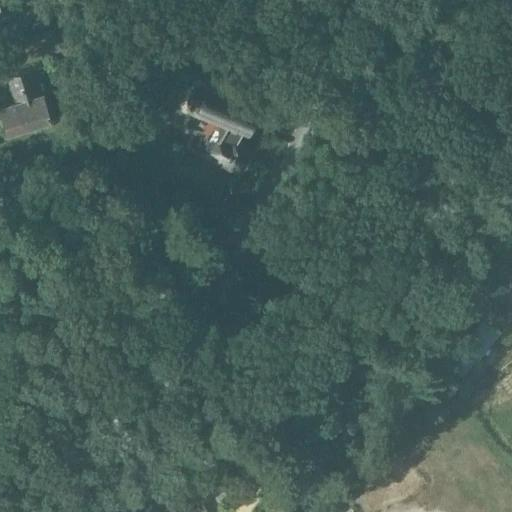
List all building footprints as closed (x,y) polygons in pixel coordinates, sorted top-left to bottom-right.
[(40,33),(51,54),(70,43),(58,22),(40,33)] [(14,101),(0,105),(0,109),(7,133),(50,120),(42,95),(46,93),(37,66),(6,76),(14,101)] [(209,154),(232,168),(233,168),(241,166),(251,149),(236,140),(246,122),(250,125),(256,114),(227,102),(225,106),(200,93),(195,94),(191,97),(189,102),(189,108),(193,112),(197,114),(198,113),(226,125),(209,154)] [(446,363),(461,374),(475,356),(478,358),(483,352),(486,354),(489,350),(486,348),(500,331),(482,317),(446,363)] [(229,478),(234,489),(247,483),(235,458),(217,467),(212,456),(199,462),(210,487),(229,478)] [(172,511),(181,508),(182,511),(198,511),(188,488),(169,496),(164,485),(151,491),(160,511),(172,511)] [(325,511),(314,497),(298,509),(299,511),(325,511)]
